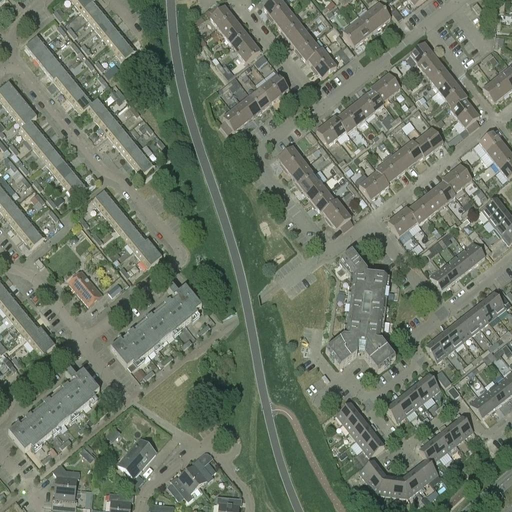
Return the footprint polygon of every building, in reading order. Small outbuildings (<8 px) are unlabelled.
[(94,4),(91,0),(82,0),(74,7),(81,15),(94,4)] [(276,0),(263,11),(270,21),(285,9),(277,0),(276,0)] [(407,0),(407,1),(414,10),(426,0),(407,0)] [(88,23),(101,12),(94,4),(81,15),(88,23)] [(478,17),(479,16),(482,14),(476,6),(471,10),(478,17)] [(209,22),(217,31),(231,20),(224,10),(222,12),(219,7),(209,14),(213,19),(209,22)] [(379,8),(369,15),(381,29),(390,22),(379,8)] [(285,9),(270,21),(277,29),(292,18),(285,9)] [(108,20),(101,12),(88,23),(94,32),(108,20)] [(390,15),(398,25),(403,21),(395,12),(390,15)] [(369,15),(360,22),(372,37),(381,29),(369,15)] [(277,29),(284,38),(299,27),(292,18),(277,29)] [(101,40),(115,29),(108,20),(94,32),(101,40)] [(231,20),(217,31),(224,40),(238,29),(231,20)] [(360,22),(352,29),(363,44),(372,37),(360,22)] [(299,27),(284,38),(291,47),(306,36),(299,27)] [(122,37),(115,29),(101,40),(108,48),(122,37)] [(245,37),(238,29),(224,40),(231,49),(245,37)] [(354,51),(363,44),(352,29),(342,36),(354,51)] [(291,47),(298,57),(313,45),(306,36),(291,47)] [(129,45),(122,37),(108,48),(115,57),(129,45)] [(245,37),(231,49),(238,58),(252,46),(245,37)] [(32,59),(46,47),(39,39),(25,50),(32,59)] [(136,54),(129,45),(115,57),(122,65),(136,54)] [(313,45),(298,57),(306,66),(308,64),(307,64),(320,54),(313,45)] [(260,56),(252,46),(238,58),(245,68),(260,56)] [(46,47),(32,59),(39,67),(53,56),(46,47)] [(416,68),(431,57),(424,47),(409,59),(416,68)] [(348,62),(349,63),(354,59),(347,50),(342,53),(344,56),(348,62)] [(321,52),(320,54),(307,64),(308,64),(314,73),(329,62),(321,52)] [(53,56),(39,67),(46,75),(60,64),(53,56)] [(344,65),(345,66),(349,63),(348,62),(344,56),(340,60),(344,65)] [(438,66),(431,57),(416,68),(423,77),(438,66)] [(257,71),(267,64),(263,59),(254,66),(257,71)] [(336,71),(329,62),(314,73),(322,82),(336,71)] [(60,64),(46,75),(53,84),(67,73),(60,64)] [(423,77),(431,86),(445,75),(438,66),(423,77)] [(401,78),(394,68),(389,72),(397,82),(401,78)] [(511,93),(511,75),(509,72),(500,79),(511,93)] [(67,73),(53,84),(60,92),(73,81),(67,73)] [(109,73),(104,77),(108,82),(113,79),(113,78),(109,73)] [(273,74),(264,81),(267,86),(279,101),(288,93),(273,74)] [(438,95),(452,84),(445,75),(431,86),(438,95)] [(379,85),(390,100),(400,93),(388,78),(379,85)] [(491,86),(503,100),(511,93),(500,79),(491,86)] [(73,81),(60,92),(66,101),(80,89),(73,81)] [(438,95),(445,104),(459,93),(452,84),(438,95)] [(382,107),(390,100),(379,85),(370,93),(371,95),(372,95),(382,107)] [(0,93),(0,104),(2,106),(15,95),(8,86),(0,93)] [(267,86),(258,93),(270,108),(279,101),(267,86)] [(494,108),(503,100),(491,86),(482,93),(494,108)] [(80,89),(66,101),(73,109),(87,98),(80,89)] [(108,98),(114,104),(115,103),(119,100),(115,95),(114,93),(108,98)] [(270,108),(258,93),(249,100),(261,115),(270,108)] [(464,103),(465,104),(467,102),(459,93),(445,104),(452,113),(464,103)] [(22,103),(15,95),(2,106),(9,115),(22,103)] [(372,95),(371,95),(363,102),(374,116),(383,109),(382,107),(372,95)] [(94,106),(87,98),(73,109),(80,118),(86,113),(94,106)] [(241,107),(252,122),(261,115),(249,100),(241,107)] [(86,113),(93,121),(107,110),(99,101),(94,106),(86,113)] [(374,116),(363,102),(354,109),(365,123),(374,116)] [(9,115),(15,123),(29,112),(22,103),(9,115)] [(457,123),(471,112),(465,104),(464,103),(452,113),(450,114),(457,123)] [(232,114),(243,129),(252,122),(241,107),(232,114)] [(354,109),(345,116),(356,130),(365,123),(354,109)] [(107,110),(93,121),(100,130),(113,118),(112,117),(107,110)] [(36,120),(29,112),(15,123),(22,131),(22,132),(32,123),(33,124),(36,120)] [(469,137),(479,129),(475,124),(479,121),(471,112),(457,123),(464,133),(465,132),(469,136),(469,137)] [(234,136),(243,129),(232,114),(222,122),(225,125),(220,128),(228,138),(232,135),(234,136)] [(347,138),(356,130),(345,116),(336,123),(346,136),(345,136),(347,138)] [(120,127),(113,118),(100,130),(106,138),(120,127)] [(334,121),(325,128),(337,143),(345,136),(346,136),(336,123),(334,121)] [(386,122),(381,126),(387,133),(396,126),(394,123),(389,126),(386,122)] [(18,134),(26,143),(40,132),(33,124),(32,123),(22,132),(22,131),(18,134)] [(120,127),(106,138),(113,146),(127,135),(120,127)] [(327,150),(337,143),(325,128),(316,136),(327,150)] [(47,140),(40,132),(26,143),(33,152),(47,140)] [(459,137),(462,141),(468,136),(465,132),(464,133),(459,137)] [(431,133),(422,140),(433,155),(443,148),(431,133)] [(134,143),(127,135),(113,146),(120,155),(134,143)] [(317,144),(310,135),(305,139),(312,148),(317,144)] [(486,156),(500,145),(493,135),(478,147),(486,156)] [(33,152),(40,160),(53,149),(47,140),(33,152)] [(424,162),(433,155),(422,140),(413,147),(423,160),(424,162)] [(134,143),(120,155),(127,163),(141,152),(134,143)] [(414,167),(423,160),(413,147),(412,145),(403,152),(414,167)] [(486,156),(481,160),(488,169),(493,165),(507,154),(500,145),(486,156)] [(60,157),(53,149),(40,160),(46,168),(60,157)] [(277,162),(285,172),(299,160),(292,151),(277,162)] [(148,160),(141,152),(127,163),(134,171),(148,160)] [(403,152),(393,160),(405,174),(414,167),(403,152)] [(511,159),(507,154),(493,165),(500,174),(511,164),(511,159)] [(46,168),(53,177),(67,165),(60,157),(46,168)] [(148,160),(134,171),(141,180),(155,169),(148,160)] [(299,160),(285,172),(292,180),(306,169),(299,160)] [(393,160),(384,167),(396,181),(405,174),(393,160)] [(511,164),(500,174),(495,178),(502,187),(511,179),(511,164)] [(74,174),(67,165),(53,177),(60,185),(74,174)] [(387,188),(396,181),(384,167),(375,174),(377,176),(387,189),(387,188)] [(313,178),(306,169),(292,180),(299,189),(313,178)] [(460,169),(451,177),(462,191),(471,184),(460,169)] [(350,172),(345,175),(349,180),(353,176),(350,172)] [(313,178),(299,189),(306,199),(320,187),(326,182),(319,173),(313,178)] [(60,185),(67,193),(81,182),(74,174),(60,185)] [(377,176),(368,183),(379,197),(389,190),(387,188),(387,189),(377,176)] [(364,177),(355,185),(370,205),(379,197),(368,183),(364,177)] [(453,198),(462,191),(451,177),(441,184),(443,186),(453,198)] [(88,190),(81,182),(67,193),(74,202),(88,190)] [(443,186),(434,193),(445,207),(455,200),(453,198),(443,186)] [(327,196),(320,187),(306,199),(313,208),(327,196)] [(0,207),(10,199),(3,190),(0,192),(0,207)] [(99,213),(113,202),(106,193),(92,205),(99,213)] [(436,214),(445,207),(434,193),(425,200),(436,214)] [(327,196),(313,208),(320,217),(322,215),(334,205),(327,196)] [(17,207),(10,199),(0,207),(0,214),(3,218),(17,207)] [(425,200),(416,207),(427,222),(436,214),(425,200)] [(113,202),(99,213),(106,222),(120,210),(113,202)] [(481,214),(488,223),(503,211),(496,202),(481,214)] [(322,215),(329,224),(343,213),(336,203),(334,205),(322,215)] [(3,218),(10,227),(24,215),(17,207),(3,218)] [(418,229),(427,222),(416,207),(407,214),(417,227),(416,227),(418,229)] [(127,219),(120,210),(106,222),(113,230),(127,219)] [(503,211),(488,223),(495,231),(510,220),(503,211)] [(406,212),(397,219),(412,239),(421,232),(418,229),(416,227),(417,227),(407,214),(406,212)] [(339,231),(343,236),(353,228),(349,223),(351,222),(343,213),(329,224),(336,233),(339,231)] [(10,227),(17,235),(31,224),(24,215),(10,227)] [(127,219),(113,230),(120,238),(134,227),(127,219)] [(397,219),(387,226),(403,246),(412,239),(397,219)] [(495,231),(501,240),(511,231),(511,222),(510,220),(495,231)] [(17,235),(24,243),(38,232),(31,224),(17,235)] [(140,235),(134,227),(120,238),(127,247),(140,235)] [(511,231),(501,240),(508,249),(511,245),(511,231)] [(38,232),(24,243),(31,252),(45,241),(38,232)] [(147,244),(140,235),(127,247),(134,255),(147,244)] [(445,238),(441,242),(447,249),(451,246),(445,238)] [(441,242),(437,245),(440,248),(443,252),(447,249),(441,242)] [(147,244),(134,255),(140,263),(154,252),(147,244)] [(473,246),(464,253),(476,268),(484,261),(473,246)] [(418,248),(413,252),(414,254),(417,257),(422,253),(418,248)] [(161,261),(154,252),(140,263),(148,272),(161,261)] [(467,275),(476,268),(464,253),(455,260),(467,275)] [(337,345),(325,354),(339,372),(356,358),(358,344),(365,344),(364,359),(370,368),(377,377),(395,363),(387,352),(381,345),(383,334),(384,325),(386,302),(387,296),(389,281),(366,278),(366,275),(351,256),(338,266),(350,280),(343,341),(337,345)] [(455,260),(447,267),(458,281),(467,275),(455,260)] [(41,273),(45,269),(39,261),(34,265),(41,273)] [(450,288),(458,281),(447,267),(438,273),(450,288)] [(450,288),(438,273),(429,280),(441,295),(450,288)] [(81,274),(67,286),(88,311),(102,299),(81,274)] [(201,310),(185,290),(182,292),(177,285),(167,293),(170,296),(173,300),(121,344),(120,343),(110,351),(110,352),(126,371),(135,364),(138,366),(147,359),(157,351),(166,343),(175,336),(185,328),(194,320),(192,317),(201,310)] [(112,301),(121,292),(117,287),(107,296),(112,301)] [(0,309),(13,299),(6,290),(0,295),(0,309)] [(485,304),(496,319),(505,312),(506,313),(511,309),(502,298),(497,302),(494,297),(485,304)] [(20,307),(13,299),(0,309),(0,311),(6,318),(20,307)] [(485,304),(476,311),(488,326),(496,319),(485,304)] [(13,326),(27,315),(20,307),(6,318),(13,326)] [(476,311),(468,317),(479,332),(488,326),(476,311)] [(34,324),(27,315),(13,326),(20,335),(34,324)] [(479,332),(468,317),(459,324),(471,339),(479,332)] [(34,324),(20,335),(27,343),(40,332),(34,324)] [(459,324),(451,331),(462,346),(471,339),(459,324)] [(462,346),(451,331),(442,337),(454,352),(462,346)] [(47,340),(40,332),(27,343),(34,352),(47,340)] [(499,340),(501,342),(504,345),(511,338),(508,334),(499,340)] [(442,337),(434,344),(445,359),(454,352),(442,337)] [(47,340),(34,352),(41,360),(54,349),(47,340)] [(437,366),(445,359),(434,344),(425,351),(437,366)] [(24,455),(33,448),(36,451),(45,443),(55,435),(64,427),(73,420),(82,412),(92,404),(90,401),(99,394),(83,374),(80,376),(75,369),(65,377),(67,379),(71,384),(19,428),(18,427),(8,436),(24,455)] [(143,373),(136,379),(139,383),(146,377),(143,373)] [(441,374),(435,379),(445,391),(451,387),(441,374)] [(429,379),(420,386),(431,400),(440,393),(429,379)] [(511,391),(504,381),(495,387),(507,402),(511,398),(511,391)] [(420,386),(411,392),(423,406),(422,407),(427,412),(435,406),(431,400),(420,386)] [(499,409),(507,402),(495,387),(487,394),(499,409)] [(453,389),(447,393),(454,402),(460,398),(453,389)] [(414,413),(423,406),(411,392),(403,399),(414,413)] [(490,416),(499,409),(487,394),(478,401),(490,416)] [(406,420),(414,413),(403,399),(394,406),(406,420)] [(490,416),(478,401),(469,408),(481,423),(490,416)] [(397,427),(406,420),(394,406),(386,413),(397,427)] [(335,418),(342,427),(356,416),(350,407),(335,418)] [(342,427),(349,436),(363,425),(356,416),(342,427)] [(459,423),(453,428),(464,442),(473,435),(458,417),(455,419),(459,423)] [(349,436),(356,444),(374,430),(372,427),(368,430),(363,425),(349,436)] [(441,430),(455,449),(464,442),(453,428),(447,432),(444,428),(441,430)] [(356,444),(362,453),(377,442),(372,436),(376,433),(374,430),(356,444)] [(442,436),(436,441),(447,455),(455,449),(441,430),(438,432),(442,436)] [(112,431),(106,439),(113,444),(119,436),(112,431)] [(424,444),(438,462),(447,455),(436,441),(430,445),(427,441),(424,444)] [(377,442),(362,453),(369,462),(388,447),(385,444),(381,447),(377,442)] [(140,443),(117,468),(133,482),(155,457),(140,443)] [(430,469),(430,468),(438,462),(424,444),(421,446),(425,450),(418,455),(426,464),(430,469)] [(84,451),(79,456),(84,460),(88,456),(84,451)] [(198,491),(206,484),(208,486),(213,481),(211,479),(203,469),(197,462),(192,467),(193,469),(185,475),(198,491)] [(418,471),(429,485),(438,478),(430,468),(430,469),(426,464),(418,471)] [(359,476),(365,485),(380,474),(373,465),(359,476)] [(203,469),(211,479),(216,475),(208,466),(203,469)] [(61,468),(52,475),(56,480),(55,491),(75,493),(76,482),(79,483),(79,476),(66,474),(61,468)] [(418,471),(409,477),(420,491),(429,485),(418,471)] [(365,485),(375,497),(385,480),(380,474),(365,485)] [(198,491),(185,475),(177,482),(176,480),(170,485),(186,504),(191,499),(190,497),(198,491)] [(402,483),(407,501),(420,491),(409,477),(402,483)] [(375,497),(391,499),(394,482),(385,480),(375,497)] [(391,499),(407,501),(402,483),(394,482),(391,499)] [(75,493),(55,491),(54,501),(52,501),(51,508),(76,510),(77,504),(74,503),(75,493)] [(109,511),(129,511),(130,506),(133,506),(134,499),(109,497),(108,504),(111,504),(109,511)] [(219,507),(218,511),(238,511),(239,509),(241,509),(242,502),(217,500),(216,507),(219,507)]
